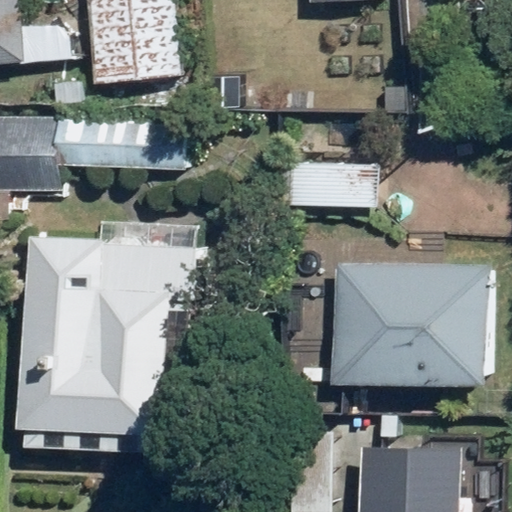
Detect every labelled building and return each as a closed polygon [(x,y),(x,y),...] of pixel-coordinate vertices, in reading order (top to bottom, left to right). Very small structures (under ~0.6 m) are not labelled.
[(0,0),(0,62),(35,60),(30,0),(0,0)] [(99,0),(106,81),(193,74),(187,0),(99,0)] [(0,114),(0,189),(67,188),(66,162),(193,168),(195,120),(65,113),(0,114)] [(300,157),(299,200),(387,204),(388,160),(300,157)] [(45,236),(36,445),(196,452),(206,224),(111,220),(110,239),(45,236)] [(349,260),(348,380),(502,381),(503,262),(349,260)] [(372,442),(371,511),(473,511),(473,441),(372,442)]
